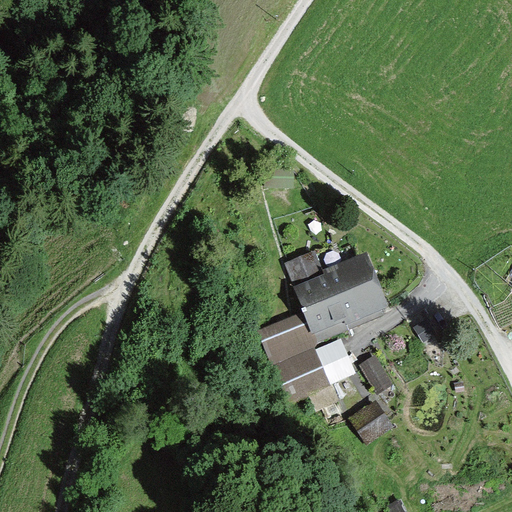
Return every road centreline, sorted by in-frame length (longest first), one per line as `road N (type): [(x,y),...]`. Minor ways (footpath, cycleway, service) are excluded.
road 1 (track): [(511,384),(448,275),(411,238),(263,130),(240,103),(305,0)]
road 2 (track): [(64,511),(126,287),(240,103)]
road 3 (track): [(0,473),(42,348),(77,308),(126,287)]
